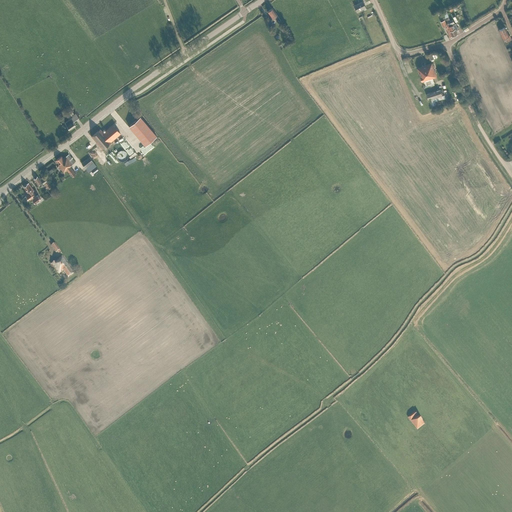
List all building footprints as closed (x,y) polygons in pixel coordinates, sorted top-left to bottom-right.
[(363,1),(354,5),(358,12),(366,8),(363,1)] [(272,8),(267,11),(271,18),(274,16),(278,22),(280,20),(272,8)] [(450,26),(450,25),(449,23),(447,23),(448,25),(446,26),(447,27),(446,27),(447,30),(449,29),(450,30),(451,30),(451,31),(455,29),(453,24),(450,26)] [(505,27),(499,29),(503,38),(505,42),(511,39),(510,35),(509,36),(505,27)] [(449,29),(447,30),(449,33),(448,33),(449,37),(457,34),(455,29),(451,31),(451,30),(450,30),(449,29)] [(424,86),(435,82),(434,78),(437,76),(435,70),(430,71),(428,65),(418,68),(424,86)] [(440,90),(427,94),(429,99),(442,95),(440,90)] [(70,119),(65,123),(69,130),(75,126),(73,122),(78,118),(75,113),(72,116),(72,117),(70,118),(70,119)] [(140,117),(129,126),(145,145),(156,136),(140,117)] [(100,129),(92,137),(98,144),(98,145),(102,149),(111,142),(121,134),(113,124),(103,132),(100,129)] [(61,156),(57,160),(60,164),(58,165),(64,173),(67,170),(71,175),(75,173),(70,167),(75,163),(69,154),(64,158),(61,156)] [(89,157),(81,163),(85,168),(91,164),(92,166),(94,164),(89,157)] [(37,176),(33,179),(38,185),(42,182),(37,176)] [(28,183),(23,187),(28,193),(26,195),(29,200),(36,194),(33,191),(34,190),(28,183)] [(37,195),(32,199),(35,203),(41,199),(37,195)] [(51,246),(56,253),(60,250),(55,244),(51,246)] [(62,257),(51,265),(58,274),(63,271),(68,277),(74,273),(62,257)] [(418,429),(425,424),(418,415),(418,416),(416,412),(409,418),(418,429)]
